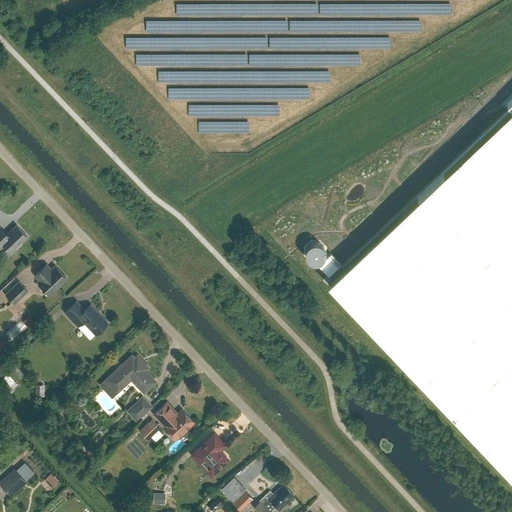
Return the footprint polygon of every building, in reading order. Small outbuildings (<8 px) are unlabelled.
[(511,106),(327,282),(511,477),(511,98),(507,104),(508,105),(509,103),(511,106)] [(10,251),(27,235),(16,223),(5,234),(0,228),(0,245),(3,243),(10,251)] [(341,263),(331,253),(318,265),(328,275),(341,263)] [(54,264),(51,268),(46,263),(44,265),(34,274),(51,291),(66,277),(54,264)] [(14,303),(28,290),(19,280),(5,293),(14,303)] [(95,333),(107,321),(90,303),(84,308),(76,300),(64,311),(77,324),(82,320),(95,333)] [(31,319),(26,324),(30,328),(35,323),(31,319)] [(0,339),(0,351),(3,353),(9,345),(0,339)] [(157,380),(146,369),(149,366),(137,353),(134,355),(131,352),(104,378),(116,392),(131,379),(143,392),(157,380)] [(0,376),(8,369),(1,361),(0,361),(0,376)] [(8,374),(0,380),(0,381),(10,392),(18,385),(8,374)] [(152,406),(146,399),(142,395),(126,410),(136,421),(152,406)] [(175,438),(193,420),(182,408),(177,412),(166,401),(154,412),(165,424),(163,425),(175,438)] [(152,418),(139,430),(148,439),(160,427),(152,418)] [(222,453),(218,449),(224,444),(214,433),(208,438),(192,453),(211,474),(227,459),(226,457),(226,455),(224,453),(222,453)] [(24,462),(16,469),(14,467),(0,480),(0,483),(11,496),(27,481),(25,479),(33,472),(24,462)] [(240,483),(233,476),(221,488),(227,495),(240,483)] [(282,483),(272,493),(269,489),(252,505),(258,511),(270,511),(269,510),(275,505),(279,509),(294,494),(282,483)] [(245,491),(233,502),(240,510),(252,499),(245,491)] [(163,494),(154,493),(153,503),(162,503),(163,494)] [(207,506),(212,511),(223,502),(218,496),(207,506)]
